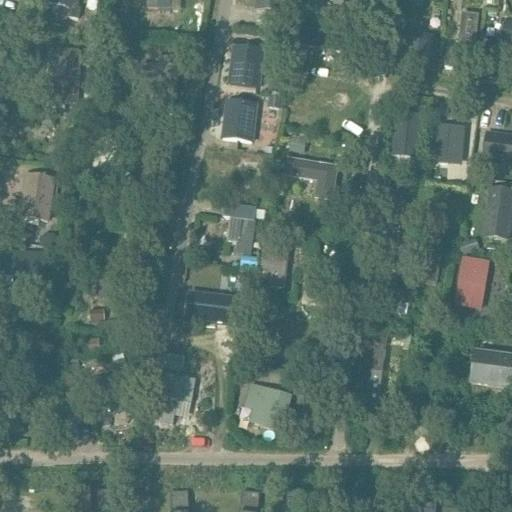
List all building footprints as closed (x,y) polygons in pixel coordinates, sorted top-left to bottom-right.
[(78,11),(79,0),(48,0),(48,5),(64,8),(70,12),(69,21),(80,22),(81,12),(78,11)] [(171,10),(171,0),(148,0),(148,9),(171,10)] [(285,15),(286,0),(254,0),(253,12),(285,15)] [(371,20),(373,0),(344,0),(343,17),(371,20)] [(88,2),(87,11),(97,12),(98,4),(88,2)] [(478,75),(483,15),(461,13),(459,50),(447,49),(446,72),(478,75)] [(88,26),(88,30),(90,33),(94,34),(97,31),(98,27),(96,24),(92,23),(88,26)] [(503,39),(503,42),(511,43),(511,24),(505,24),(504,27),(503,39)] [(295,29),(293,47),(348,56),(351,39),(295,29)] [(439,43),(434,37),(407,34),(401,39),(397,72),(435,76),(439,43)] [(234,47),(228,87),(257,91),(263,51),(234,47)] [(78,109),(80,53),(50,52),(48,108),(50,108),(50,112),(64,113),(64,109),(78,109)] [(178,65),(168,65),(168,58),(157,58),(157,65),(139,65),(139,97),(166,97),(167,75),(179,75),(178,65)] [(483,61),(482,74),(496,75),(497,62),(483,61)] [(289,63),(287,75),(301,76),(302,65),(289,63)] [(253,146),(260,107),(227,102),(220,141),(253,146)] [(421,161),(425,120),(396,117),(392,159),(421,161)] [(464,169),(468,130),(435,126),(430,165),(464,169)] [(511,170),(511,139),(484,137),(481,168),(511,170)] [(292,139),(290,154),(304,157),(307,141),(292,139)] [(282,172),(280,192),(309,196),(311,184),(318,185),(315,202),(333,204),(338,170),(289,162),(287,172),(282,172)] [(26,180),(20,223),(48,227),(54,184),(26,180)] [(510,245),(511,231),(511,194),(488,191),(481,241),(510,245)] [(251,262),(258,213),(224,208),(223,221),(230,222),(225,258),(251,262)] [(393,242),(381,240),(375,269),(414,277),(420,247),(408,244),(409,238),(394,236),(393,242)] [(426,243),(419,285),(437,289),(444,247),(426,243)] [(196,249),(195,262),(206,263),(207,250),(196,249)] [(262,251),(255,298),(268,300),(269,290),(283,291),(288,254),(262,251)] [(0,276),(43,279),(44,256),(0,253),(0,276)] [(463,261),(455,309),(480,313),(488,265),(463,261)] [(87,301),(109,300),(107,264),(85,265),(87,301)] [(187,307),(186,323),(243,329),(247,301),(218,298),(189,295),(187,307)] [(104,312),(89,313),(90,325),(105,324),(104,312)] [(362,346),(384,348),(386,334),(364,331),(362,346)] [(83,344),(85,356),(101,354),(100,342),(83,344)] [(373,374),(374,364),(384,364),(385,352),(383,352),(376,351),(375,352),(361,350),(356,398),(368,399),(367,407),(379,408),(380,395),(381,385),(382,375),(373,374)] [(511,359),(474,354),(470,387),(511,392),(511,359)] [(132,395),(123,357),(112,360),(116,378),(89,383),(93,403),(132,395)] [(166,378),(157,427),(173,430),(178,406),(192,409),(197,384),(166,378)] [(24,384),(0,382),(0,414),(23,416),(24,384)] [(292,439),(302,402),(260,391),(254,414),(250,427),(292,439)] [(75,492),(74,510),(92,510),(115,511),(116,493),(75,492)] [(189,511),(188,494),(171,495),(171,511),(189,511)] [(243,494),(240,511),(258,511),(260,496),(243,494)] [(287,496),(286,511),(327,511),(328,498),(287,496)] [(374,499),(372,511),(390,511),(392,501),(374,499)]
